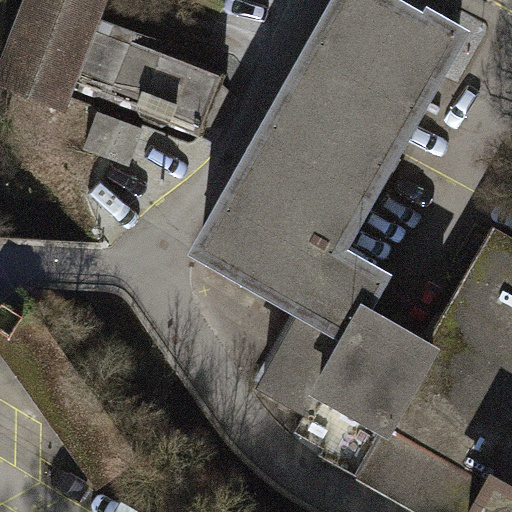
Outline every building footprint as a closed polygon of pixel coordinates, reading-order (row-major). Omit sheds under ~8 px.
[(15,0),(0,41),(0,98),(58,120),(69,91),(194,138),(216,80),(194,72),(198,60),(95,22),(102,0),(15,0)] [(301,308),(332,255),(453,36),(427,21),(423,28),(372,0),(338,0),(198,252),(301,308)] [(142,132),(93,114),(79,153),(127,171),(142,132)] [(511,511),(511,249),(494,239),(429,357),(361,480),(418,511),(511,511)] [(383,285),(332,255),(301,308),(352,336),(362,319),(383,285)] [(6,299),(0,302),(0,357),(89,490),(120,469),(6,299)] [(352,336),(301,308),(258,385),(301,409),(290,429),(324,448),(319,457),(361,480),(429,357),(362,319),(352,336)]
